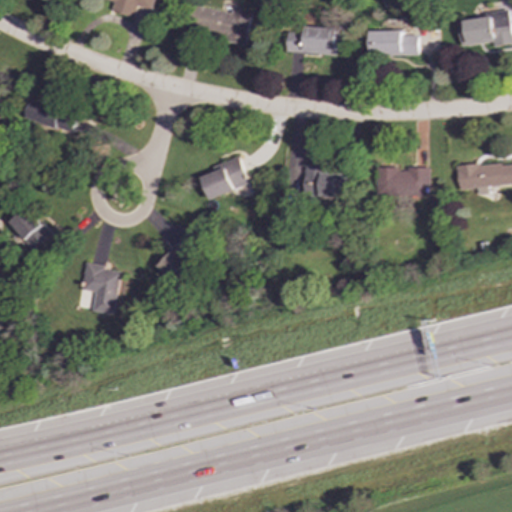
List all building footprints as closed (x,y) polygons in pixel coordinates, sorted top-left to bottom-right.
[(156,0),(108,0),(116,2),(114,11),(136,17),(139,5),(154,10),(156,0)] [(247,43),(252,14),(233,11),(233,13),(199,7),(194,34),(247,43)] [(460,18),(463,46),(495,42),(496,47),(511,45),(511,21),(511,13),(460,18)] [(338,56),(339,28),(306,27),(306,33),(289,32),(288,54),(338,56)] [(419,36),(404,36),(404,31),(371,31),(372,56),(420,55),(419,36)] [(82,116),(34,100),(28,119),(76,134),(82,116)] [(203,177),(211,200),(250,185),(240,157),(224,163),(226,168),(203,177)] [(511,162),(458,168),(461,190),(478,189),(479,195),(489,194),(489,187),(511,184),(511,162)] [(349,174),(327,173),(327,165),(307,165),(306,196),(348,197),(349,174)] [(431,168),(399,169),(399,168),(378,168),(378,201),(419,201),(419,192),(431,192),(431,168)] [(11,221),(38,256),(58,240),(31,206),(11,221)] [(175,283),(204,255),(187,237),(158,265),(175,283)] [(116,316),(123,270),(87,265),(83,290),(96,292),(93,312),(116,316)]
